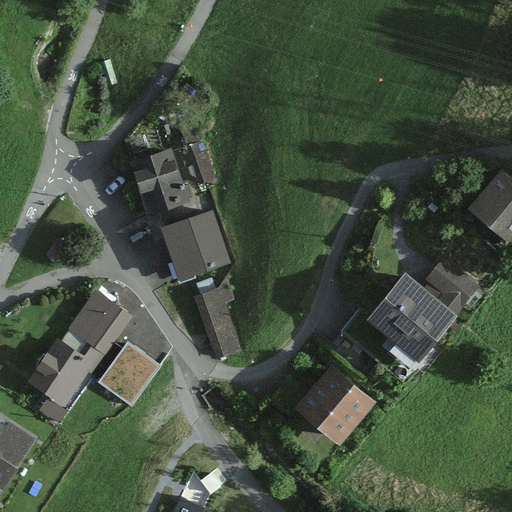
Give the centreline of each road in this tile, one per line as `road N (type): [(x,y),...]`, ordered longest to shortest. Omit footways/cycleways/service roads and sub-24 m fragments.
road 1 (residential): [(120,255),(176,351),(215,368),(260,372),(288,357),(318,316),(351,221),(378,176),(511,148)]
road 2 (residential): [(212,0),(123,135),(63,168)]
road 3 (residential): [(100,0),(56,146),(63,168)]
road 4 (residential): [(0,300),(120,255)]
road 5 (residential): [(63,168),(0,276)]
